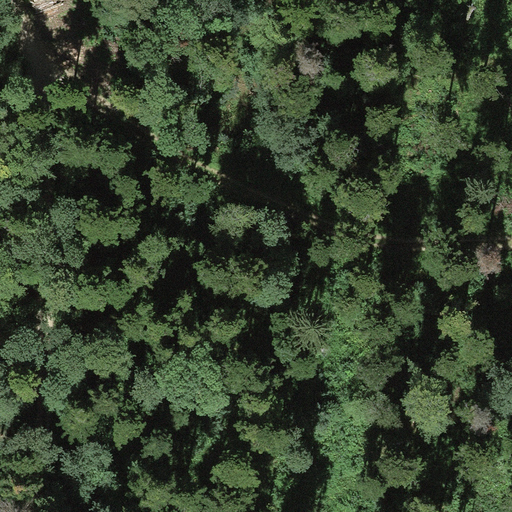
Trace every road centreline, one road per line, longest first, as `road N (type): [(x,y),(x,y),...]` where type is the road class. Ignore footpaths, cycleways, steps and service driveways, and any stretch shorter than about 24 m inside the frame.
road 1 (track): [(511,250),(433,249),(292,214),(143,133),(27,56)]
road 2 (track): [(24,511),(51,269),(37,86),(8,0)]
